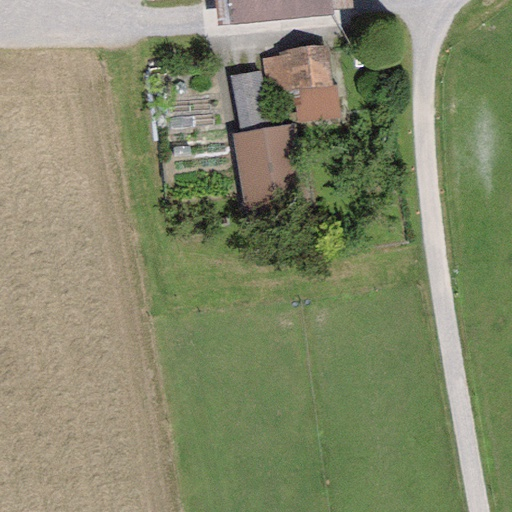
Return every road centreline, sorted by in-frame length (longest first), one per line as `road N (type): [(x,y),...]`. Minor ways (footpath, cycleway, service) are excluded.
road 1 (unclassified): [(473,511),(425,206),(415,80),(420,41),(449,0)]
road 2 (track): [(390,0),(141,22),(0,18)]
